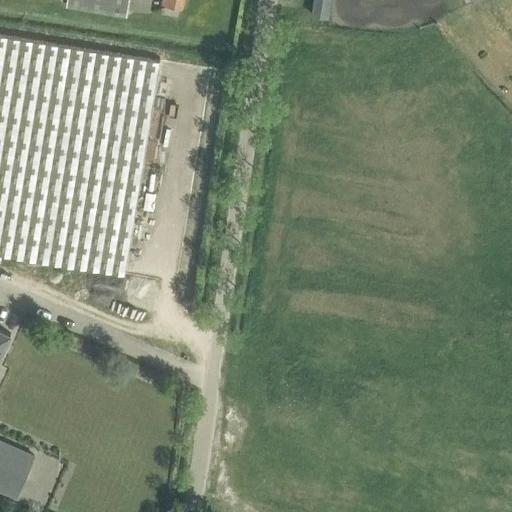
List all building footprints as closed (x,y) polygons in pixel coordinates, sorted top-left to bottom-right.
[(67,0),(66,4),(126,14),(128,0),(67,0)] [(162,0),(162,4),(181,8),(183,0),(162,0)] [(314,0),(312,14),(328,17),(330,0),(314,0)] [(0,34),(0,253),(125,274),(160,60),(0,34)] [(158,265),(188,269),(203,155),(188,153),(187,156),(173,154),(158,265)] [(0,356),(11,333),(0,328),(0,356)] [(34,455),(0,440),(0,488),(16,496),(34,455)]
